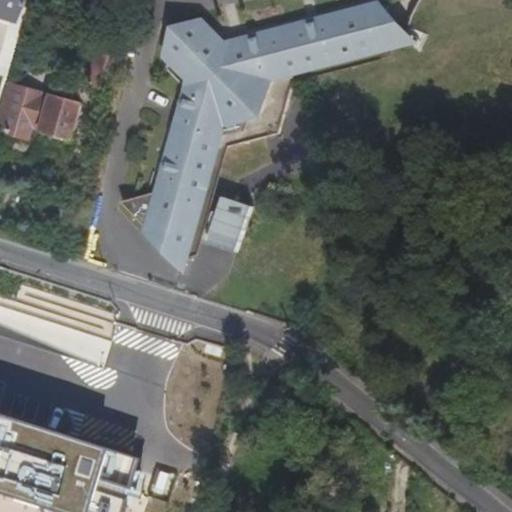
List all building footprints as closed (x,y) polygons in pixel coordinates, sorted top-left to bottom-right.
[(0,0),(0,17),(11,20),(17,0),(0,0)] [(187,270),(220,153),(281,136),(297,76),(414,45),(381,8),(227,48),(206,26),(171,61),(192,83),(162,195),(124,206),(187,270)] [(109,92),(121,48),(102,43),(89,86),(109,92)] [(12,85),(0,127),(0,129),(34,140),(37,129),(72,140),(82,106),(12,85)] [(254,209),(223,199),(209,244),(240,254),(254,209)] [(14,328),(11,341),(40,348),(43,334),(14,328)] [(43,337),(38,369),(75,374),(80,342),(43,337)] [(196,374),(194,373),(162,511),(194,511),(227,365),(199,359),(196,374)] [(0,511),(37,511),(38,508),(51,511),(111,511),(129,456),(0,415),(0,511)] [(129,494),(138,471),(128,467),(120,491),(129,494)]
